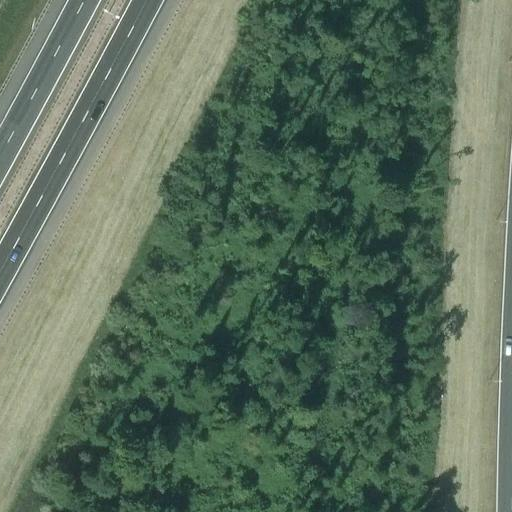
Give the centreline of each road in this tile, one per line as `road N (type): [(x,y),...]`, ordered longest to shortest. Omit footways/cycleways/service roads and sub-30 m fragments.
road 1 (motorway): [(0,270),(146,0)]
road 2 (motorway): [(503,511),(501,352),(511,226)]
road 3 (motorway): [(82,0),(0,155)]
